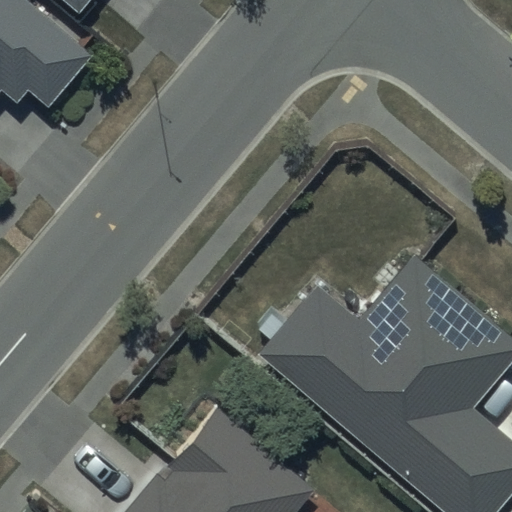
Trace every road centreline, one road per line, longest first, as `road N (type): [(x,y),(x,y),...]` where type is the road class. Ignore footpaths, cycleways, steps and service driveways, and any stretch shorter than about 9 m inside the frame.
road 1 (residential): [(0,364),(312,0)]
road 2 (residential): [(511,106),(385,0)]
